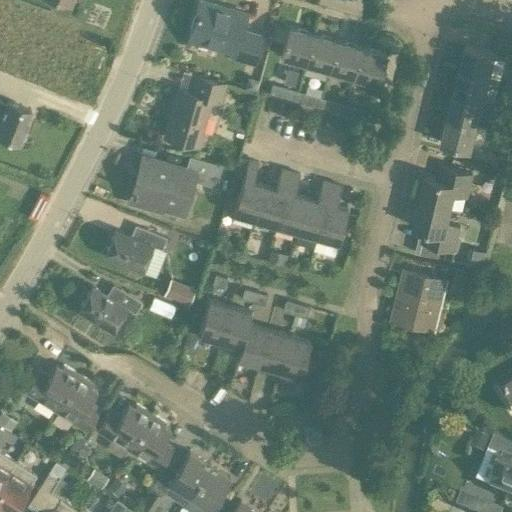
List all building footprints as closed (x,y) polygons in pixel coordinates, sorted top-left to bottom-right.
[(200,0),(198,0),(188,35),(218,43),(217,47),(230,51),(229,59),(255,66),(264,33),(240,27),(244,13),(200,0)] [(304,62),(312,33),(286,25),(286,26),(276,23),(272,39),(282,41),(278,55),(304,62)] [(336,39),(312,33),(304,62),(328,69),(336,39)] [(328,69),(352,75),(360,46),(336,39),(328,69)] [(465,44),(458,69),(489,77),(496,51),(495,51),(465,44)] [(384,52),(360,46),(352,75),(376,82),(384,52)] [(484,100),(489,77),(458,69),(453,93),(484,100)] [(220,102),(226,81),(194,72),(189,90),(177,87),(164,135),(197,144),(209,99),(220,102)] [(244,86),(256,89),(259,78),(247,74),(244,86)] [(268,92),(293,99),(296,89),(271,82),(268,92)] [(319,96),(322,88),(308,85),(306,92),(296,89),(293,99),(316,106),(319,96)] [(453,93),(446,117),(477,125),(484,100),(453,93)] [(316,106),(341,113),(344,103),(319,96),(316,106)] [(0,99),(0,113),(1,114),(0,116),(0,134),(18,141),(30,109),(6,100),(6,102),(0,99)] [(366,120),(368,109),(344,103),(341,113),(366,120)] [(446,117),(440,142),(471,149),(477,125),(446,117)] [(508,158),(511,141),(511,134),(504,132),(498,155),(508,158)] [(161,201),(160,205),(182,212),(191,179),(214,186),(221,164),(188,154),(184,169),(140,156),(128,200),(147,205),(149,197),(161,201)] [(254,218),(264,183),(253,180),(258,161),(248,158),(232,212),(254,218)] [(425,175),(418,200),(451,208),(455,193),(467,196),(473,171),(441,163),(437,178),(425,175)] [(254,218),(274,224),(290,170),(280,167),(275,186),(264,183),(254,218)] [(300,173),(299,172),(290,170),(274,224),(296,230),(306,195),(294,192),(300,173)] [(296,230),(317,235),(332,182),(322,179),(316,198),(306,195),(296,230)] [(342,185),(332,182),(317,235),(338,242),(348,207),(336,203),(342,185)] [(451,208),(418,200),(412,227),(423,230),(421,241),(418,251),(438,256),(441,246),(454,250),(460,225),(448,222),(451,208)] [(128,235),(113,228),(102,254),(140,270),(150,244),(161,249),(166,236),(134,223),(128,235)] [(470,249),(467,263),(481,266),(484,252),(470,249)] [(449,289),(473,295),(478,273),(455,267),(449,289)] [(405,270),(394,316),(432,325),(444,279),(405,270)] [(214,272),(211,283),(223,287),(226,276),(214,272)] [(110,330),(124,306),(134,312),(141,301),(112,282),(105,294),(90,285),(76,309),(110,330)] [(195,294),(171,286),(167,299),(191,307),(195,294)] [(241,298),(252,301),(255,290),(243,287),(241,298)] [(255,290),(252,301),(264,304),(266,293),(255,290)] [(217,340),(228,304),(207,298),(196,334),(217,340)] [(293,313),(296,301),(285,298),(282,309),(293,313)] [(308,305),(296,301),(293,313),(291,323),(302,326),(305,316),(308,305)] [(217,340),(238,346),(245,321),(249,310),(228,304),(217,340)] [(245,321),(238,346),(235,357),(256,363),(266,327),(245,321)] [(256,363),(278,369),(288,334),(266,327),(256,363)] [(309,340),(288,334),(278,369),(298,375),(309,340)] [(22,390),(52,409),(75,373),(60,364),(58,368),(54,365),(52,364),(47,373),(38,367),(37,366),(22,390)] [(87,386),(90,383),(75,373),(52,409),(73,422),(86,430),(100,406),(88,398),(93,390),(87,386)] [(511,376),(495,387),(510,411),(511,409),(511,376)] [(105,435),(127,449),(149,413),(133,403),(131,406),(126,403),(120,412),(110,405),(95,429),(105,435)] [(162,438),(168,429),(158,423),(160,420),(149,413),(127,449),(158,469),(173,445),(162,438)] [(511,447),(493,439),(487,454),(502,460),(490,490),(511,498),(511,447)] [(170,477),(160,471),(150,487),(136,509),(141,511),(156,511),(161,505),(157,501),(162,494),(160,493),(162,491),(182,503),(188,493),(208,463),(187,450),(170,477)] [(0,485),(15,462),(0,452),(0,485)] [(11,511),(35,475),(15,462),(0,485),(0,511),(11,511)] [(228,475),(208,463),(188,493),(208,506),(228,475)] [(27,504),(37,510),(50,490),(57,479),(47,473),(27,504)] [(78,511),(79,511),(58,499),(60,496),(50,490),(37,510),(40,511),(78,511)] [(502,511),(460,495),(455,507),(466,511),(502,511)] [(259,511),(239,499),(231,511),(259,511)]
